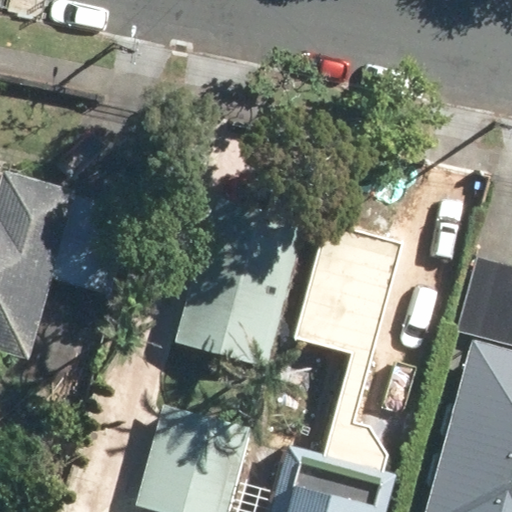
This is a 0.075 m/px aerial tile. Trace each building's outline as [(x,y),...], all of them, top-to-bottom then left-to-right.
[(0,352),(20,358),(41,279),(103,295),(125,212),(63,196),(65,188),(0,171),(0,352)] [(208,192),(168,344),(255,367),(295,215),(208,192)] [(312,456),(282,448),(265,511),(377,511),(388,476),(374,472),(380,454),(362,424),(348,420),(396,243),(316,220),(283,337),(338,354),(312,456)] [(511,266),(467,256),(448,332),(511,349),(511,266)] [(511,511),(511,353),(462,341),(415,511),(511,511)] [(219,511),(242,426),(155,403),(128,508),(143,511),(219,511)]
